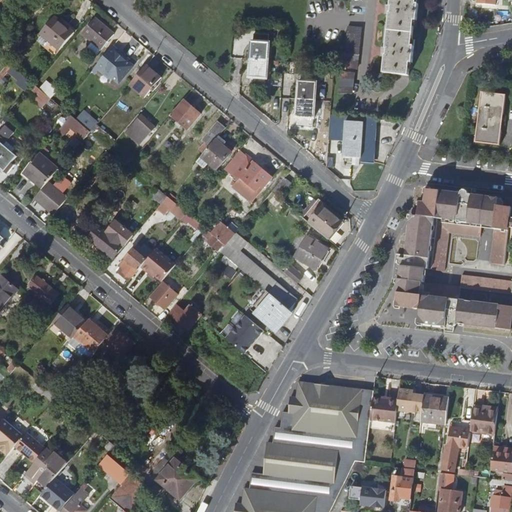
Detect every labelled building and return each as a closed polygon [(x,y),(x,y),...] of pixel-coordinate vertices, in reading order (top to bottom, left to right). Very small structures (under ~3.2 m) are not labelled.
[(385,55),(384,72),(410,75),(411,60),(414,61),(415,45),(413,45),(415,21),(418,21),(419,3),(416,2),(416,0),(390,0),(390,5),(393,6),(392,15),(389,14),(386,48),(389,49),(388,56),(385,55)] [(39,35),(58,51),(73,33),(54,17),(39,35)] [(113,34),(95,18),(82,33),(101,49),(113,34)] [(267,30),(251,29),(251,36),(248,36),(246,73),(248,73),(248,81),(263,82),(264,74),(266,74),(268,37),(266,37),(267,30)] [(358,31),(344,30),(341,72),(355,73),(358,31)] [(120,52),(112,45),(95,66),(109,77),(112,77),(119,83),(133,65),(119,54),(120,52)] [(160,77),(146,65),(130,84),(144,96),(160,77)] [(312,69),(298,68),(298,76),(296,76),(293,112),(295,112),(295,120),(309,121),(309,113),(312,113),(314,78),(312,77),(312,69)] [(351,77),(334,76),(333,96),(350,97),(351,77)] [(40,101),(46,94),(34,84),(32,82),(28,88),(36,95),(35,96),(40,101)] [(506,95),(481,92),(474,142),(499,146),(506,95)] [(201,113),(187,101),(174,117),(188,129),(201,113)] [(201,113),(188,129),(190,130),(203,115),(201,113)] [(85,114),(78,121),(84,126),(90,131),(96,123),(85,114)] [(77,134),(84,126),(78,121),(71,115),(64,123),(77,134)] [(156,128),(142,115),(131,127),(146,139),(156,128)] [(362,117),(344,115),(341,152),(360,153),(362,117)] [(203,140),(210,146),(221,133),(226,126),(219,120),(203,140)] [(111,137),(96,125),(91,131),(91,132),(105,144),(111,137)] [(14,133),(5,126),(0,132),(0,166),(5,171),(20,154),(7,142),(14,133)] [(229,139),(221,133),(210,146),(203,154),(218,168),(233,150),(225,144),(229,139)] [(232,173),(247,155),(240,150),(225,168),(232,173)] [(23,172),(43,189),(49,181),(59,168),(40,152),(23,172)] [(247,155),(232,173),(238,179),(240,177),(259,193),(272,177),(247,155)] [(71,167),(65,162),(62,166),(67,171),(71,167)] [(291,183),(284,176),(272,191),(290,206),(293,201),(284,193),(291,183)] [(48,207),(55,213),(68,197),(49,181),(43,189),(35,198),(46,208),(48,207)] [(499,196),(472,193),(468,192),(467,190),(461,190),(460,191),(425,187),(423,201),(418,201),(416,214),(408,213),(403,254),(402,257),(398,257),(395,259),(397,262),(401,265),(400,278),(397,278),(395,291),(397,292),(395,305),(418,308),(417,322),(444,326),(454,327),(457,323),(510,330),(511,314),(511,306),(421,294),(422,281),(424,281),(427,268),(432,269),(438,220),(482,226),(495,228),(509,229),(509,227),(510,217),(511,206),(504,205),(498,204),(499,196)] [(154,196),(162,203),(168,196),(160,189),(154,196)] [(171,209),(182,219),(183,218),(188,213),(179,205),(168,196),(162,203),(158,208),(167,214),(171,209)] [(319,199),(304,217),(329,238),(344,221),(319,199)] [(193,217),(188,213),(183,218),(189,223),(190,222),(193,217)] [(203,225),(193,217),(190,222),(199,229),(203,225)] [(134,234),(118,220),(108,231),(100,225),(90,238),(114,258),(134,234)] [(481,235),(482,226),(438,220),(432,269),(445,270),(450,231),(481,235)] [(220,225),(212,233),(214,235),(224,243),(226,245),(230,241),(235,235),(228,229),(227,231),(220,225)] [(504,264),(509,229),(495,228),(491,262),(504,264)] [(267,289),(292,310),(298,298),(239,249),(247,240),(237,232),(235,235),(230,241),(226,245),(221,252),(242,269),(267,289)] [(219,249),(224,243),(214,235),(209,241),(219,249)] [(329,248),(309,237),(297,257),(317,268),(329,248)] [(148,260),(142,267),(149,273),(150,271),(162,281),(176,265),(157,249),(148,260)] [(138,269),(140,270),(140,269),(142,267),(148,260),(135,250),(118,271),(128,280),(138,269)] [(392,263),(401,265),(397,262),(395,259),(398,257),(402,257),(403,254),(393,252),(392,263)] [(287,273),(299,283),(304,277),(292,268),(287,273)] [(461,286),(424,281),(422,281),(421,294),(511,306),(511,280),(463,274),(461,286)] [(0,276),(0,306),(16,287),(1,275),(0,276)] [(43,297),(51,287),(36,276),(29,285),(43,297)] [(178,294),(164,283),(152,297),(166,308),(178,294)] [(0,309),(18,288),(16,287),(0,306),(0,309)] [(60,294),(51,287),(43,297),(51,303),(60,294)] [(277,328),(293,311),(292,310),(267,289),(252,307),(277,328)] [(87,321),(67,304),(61,312),(53,322),(73,338),(74,336),(87,321)] [(195,321),(177,306),(170,314),(188,330),(195,321)] [(246,314),(236,326),(251,339),(253,337),(256,339),(264,329),(246,314)] [(74,336),(94,353),(102,343),(108,336),(88,320),(87,321),(74,336)] [(251,339),(236,326),(227,338),(245,353),(253,343),(250,341),(251,339)] [(134,344),(115,328),(108,336),(102,343),(112,351),(109,354),(119,362),(134,344)] [(239,350),(234,345),(230,349),(236,354),(239,350)] [(159,380),(166,386),(180,369),(172,363),(159,380)] [(45,387),(37,380),(33,385),(41,392),(45,387)] [(237,503),(236,511),(331,511),(357,461),(366,462),(372,419),(374,398),(375,389),(300,381),(297,396),(292,396),(290,412),(284,412),(282,428),(277,427),(275,443),(269,443),(265,474),(254,473),(252,487),(246,487),(245,504),(237,503)] [(398,409),(423,412),(425,395),(413,393),(413,391),(401,389),(399,399),(398,409)] [(450,397),(425,395),(423,412),(422,420),(447,423),(450,397)] [(399,399),(388,397),(388,399),(374,398),(372,419),(397,422),(398,409),(399,399)] [(472,428),(496,431),(499,408),(474,404),(472,428)] [(15,447),(25,436),(5,419),(1,423),(0,424),(0,441),(3,444),(0,448),(8,455),(15,447)] [(459,446),(469,448),(472,428),(453,425),(450,443),(445,442),(442,468),(453,470),(455,457),(458,457),(459,446)] [(47,449),(28,432),(25,436),(15,447),(35,463),(45,451),(47,449)] [(51,456),(45,451),(35,463),(27,472),(38,481),(39,479),(48,487),(55,478),(68,463),(54,451),(51,456)] [(171,464),(169,466),(158,478),(181,497),(199,476),(185,464),(187,461),(177,452),(168,462),(171,464)] [(511,454),(495,452),(492,471),(511,473),(511,454)] [(476,455),(468,453),(466,475),(474,476),(476,455)] [(99,466),(121,484),(130,473),(108,455),(99,466)] [(400,496),(412,497),(416,469),(404,467),(402,476),(394,476),(391,499),(400,500),(400,496)] [(439,488),(443,488),(441,511),(453,511),(460,511),(463,491),(452,489),(454,473),(441,472),(440,475),(439,488)] [(41,495),(61,511),(75,495),(55,478),(48,487),(41,495)] [(511,502),(511,480),(490,478),(490,482),(502,484),(502,485),(498,485),(497,489),(494,489),(493,500),(499,500),(499,505),(510,507),(511,502)] [(363,500),(364,488),(353,486),(352,499),(363,500)] [(388,491),(364,488),(363,500),(362,504),(386,507),(388,491)] [(81,489),(62,511),(87,511),(88,511),(81,506),(89,495),(81,489)]
